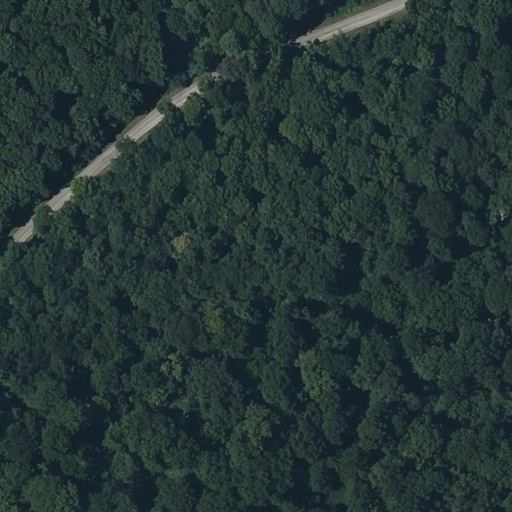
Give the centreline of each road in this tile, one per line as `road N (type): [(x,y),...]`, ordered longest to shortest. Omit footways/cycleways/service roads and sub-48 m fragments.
road 1 (track): [(511,182),(0,423)]
road 2 (tertiary): [(0,259),(77,175),(217,74),(408,0)]
